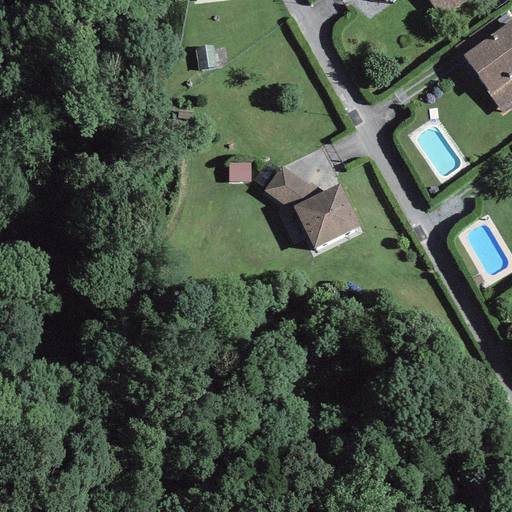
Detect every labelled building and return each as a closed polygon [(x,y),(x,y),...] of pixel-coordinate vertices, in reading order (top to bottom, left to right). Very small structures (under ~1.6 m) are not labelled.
[(426,0),(440,19),(469,0),(426,0)] [(511,27),(466,59),(500,108),(511,99),(511,27)] [(213,48),(195,51),(198,72),(216,70),(213,48)] [(250,165),(228,165),(228,185),(250,184),(250,165)] [(308,188),(280,168),(262,194),(296,217),(313,253),(361,230),(340,188),(324,195),(310,185),(308,188)]
